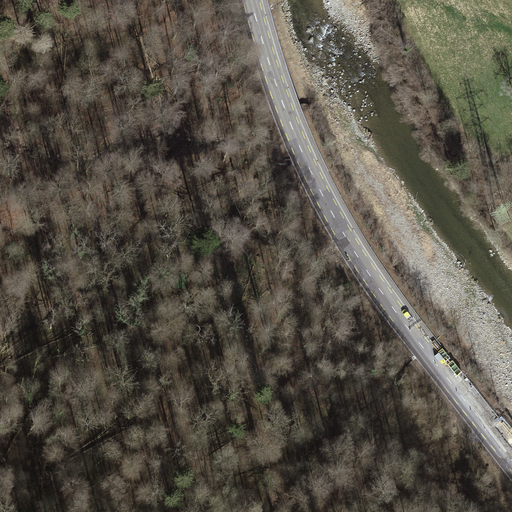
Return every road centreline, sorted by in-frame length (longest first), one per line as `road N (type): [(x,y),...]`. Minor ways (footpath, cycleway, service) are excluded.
road 1 (track): [(328,511),(282,489),(243,402),(171,336),(91,308),(56,276),(3,67),(14,31),(41,0)]
road 2 (primary): [(511,458),(367,271),(313,178),(251,0)]
